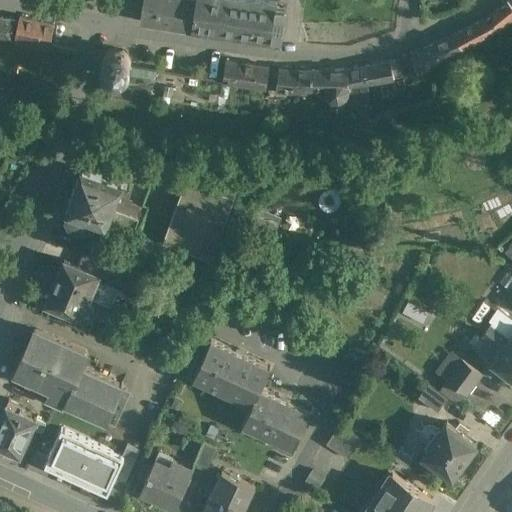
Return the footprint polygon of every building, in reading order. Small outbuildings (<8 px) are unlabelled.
[(143,0),(140,20),(192,28),(196,0),(143,0)] [(223,0),(196,0),(192,28),(218,32),(223,0)] [(276,0),(223,0),(218,32),(270,40),(270,39),(271,39),(276,0)] [(505,0),(483,18),(454,32),(461,46),(490,29),(511,14),(511,4),(508,0),(505,0)] [(0,15),(0,33),(11,36),(15,19),(0,15)] [(54,22),(20,15),(15,37),(50,44),(52,36),(53,30),(54,22)] [(454,32),(410,52),(416,69),(439,59),(461,46),(454,32)] [(119,47),(116,47),(113,47),(111,47),(108,48),(106,50),(104,52),(102,54),(101,57),(100,59),(100,62),(101,65),(102,68),(103,70),(105,72),(107,74),(109,75),(112,76),(115,77),(117,77),(120,76),(123,75),(125,73),(127,72),(129,69),(130,67),(130,64),(131,61),(130,58),(129,56),(128,53),(126,51),(124,49),(122,48),(119,47)] [(410,52),(401,56),(406,71),(416,69),(410,52)] [(269,64),(225,58),(223,77),(266,85),(269,64)] [(390,58),(347,67),(349,81),(381,76),(393,74),(390,58)] [(347,67),(278,66),(276,86),(292,88),(327,84),(326,87),(327,91),(329,94),(333,96),(337,97),(341,96),(343,94),(345,92),(346,90),(347,87),(346,84),(345,81),(349,81),(347,67)] [(130,184),(81,167),(66,210),(69,211),(68,215),(70,222),(86,227),(92,225),(93,220),(130,233),(137,214),(114,206),(118,196),(124,199),(130,184)] [(234,196),(186,178),(163,240),(211,258),(234,196)] [(511,242),(503,254),(511,260),(511,242)] [(105,260),(83,252),(78,264),(99,272),(105,260)] [(78,264),(64,258),(46,302),(77,315),(78,315),(84,317),(89,316),(91,314),(93,312),(94,310),(94,308),(94,305),(93,304),(92,302),(91,300),(88,299),(99,272),(78,264)] [(511,318),(497,307),(488,319),(491,321),(486,328),(511,347),(511,318)] [(85,350),(34,328),(14,372),(50,388),(47,396),(64,404),(65,402),(104,419),(106,420),(123,384),(79,365),(85,350)] [(511,347),(486,328),(482,333),(490,339),(479,353),(490,361),(490,362),(511,377),(511,347)] [(311,410),(260,388),(270,366),(211,338),(193,378),(251,405),(242,424),(294,448),(311,410)] [(482,372),(461,357),(445,378),(466,394),(482,372)] [(447,397),(428,382),(418,396),(437,410),(447,397)] [(10,398),(7,404),(6,404),(0,416),(0,445),(20,454),(21,454),(31,431),(37,418),(23,411),(26,405),(10,398)] [(476,443),(447,421),(441,429),(439,428),(426,444),(429,446),(422,454),(452,475),(476,443)] [(361,438),(339,423),(326,443),(348,458),(361,438)] [(45,463),(108,491),(124,456),(61,427),(45,463)] [(121,450),(128,453),(118,476),(125,479),(140,447),(125,440),(121,450)] [(216,446),(203,440),(194,462),(207,468),(216,446)] [(169,464),(155,457),(140,489),(156,496),(158,499),(171,505),(174,504),(175,505),(192,468),(171,458),(169,464)] [(242,511),(255,485),(222,469),(201,511),(242,511)] [(424,511),(433,499),(392,472),(368,508),(368,510),(371,511),(424,511)]
